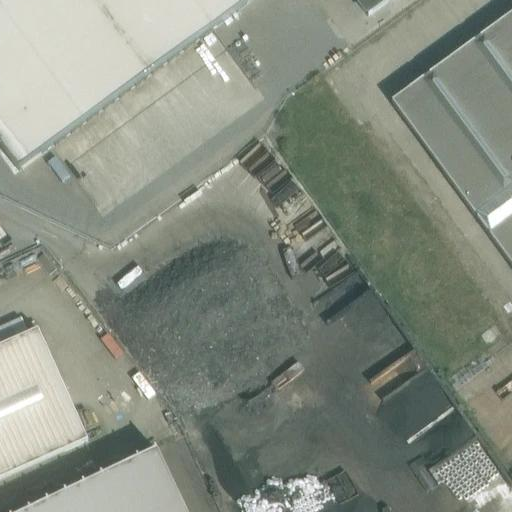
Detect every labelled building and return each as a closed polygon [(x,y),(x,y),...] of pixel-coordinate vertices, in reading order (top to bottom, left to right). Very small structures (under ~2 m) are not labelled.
[(0,0),(0,144),(20,172),(255,0),(0,0)] [(356,0),(369,17),(391,0),(356,0)] [(511,15),(393,103),(511,266),(511,15)] [(0,481),(89,442),(39,331),(0,348),(0,481)] [(343,357),(265,396),(283,432),(361,392),(343,357)] [(186,511),(158,453),(33,511),(186,511)]
